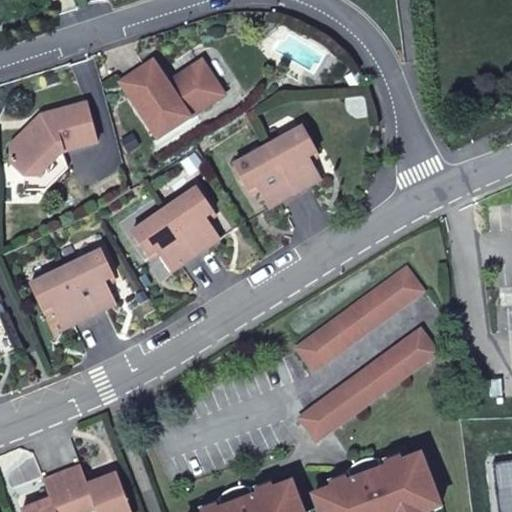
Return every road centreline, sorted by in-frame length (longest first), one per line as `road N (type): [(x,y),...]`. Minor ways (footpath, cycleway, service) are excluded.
road 1 (residential): [(0,431),(135,372),(428,193)]
road 2 (residential): [(298,0),(350,26),(402,102),(428,193)]
road 3 (residential): [(0,67),(202,0)]
